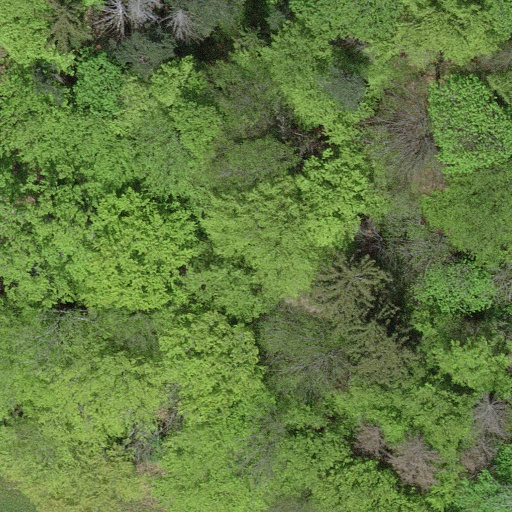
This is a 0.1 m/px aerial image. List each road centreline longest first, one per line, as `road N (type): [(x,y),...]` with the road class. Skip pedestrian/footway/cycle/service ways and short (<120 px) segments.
road 1 (track): [(511,361),(0,212)]
road 2 (track): [(0,182),(183,177),(511,188)]
